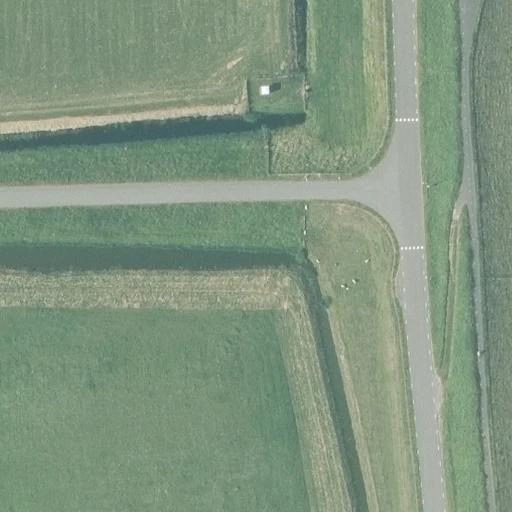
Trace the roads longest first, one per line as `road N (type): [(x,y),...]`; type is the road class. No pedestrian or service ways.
road 1 (unclassified): [(0,200),(405,193)]
road 2 (tertiary): [(432,511),(405,193)]
road 3 (tertiary): [(405,193),(402,0)]
